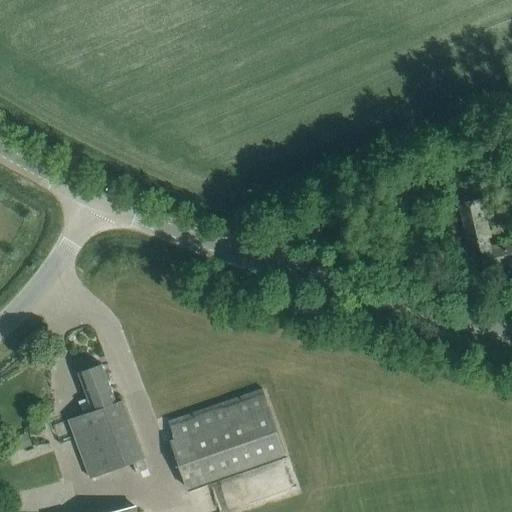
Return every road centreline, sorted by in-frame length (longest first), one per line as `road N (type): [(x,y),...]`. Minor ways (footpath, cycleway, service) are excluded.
road 1 (tertiary): [(511,332),(91,202)]
road 2 (unclassified): [(0,327),(52,273),(91,202)]
